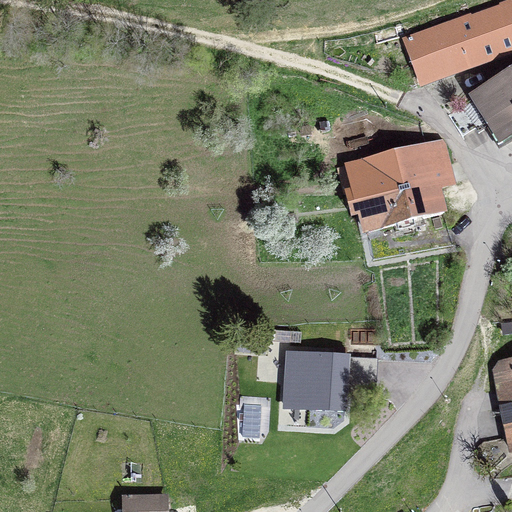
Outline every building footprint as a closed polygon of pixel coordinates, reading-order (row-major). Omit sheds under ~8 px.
[(511,7),(418,38),(434,88),(511,62),(511,7)] [(511,88),(492,102),(511,133),(511,88)] [(454,140),(361,169),(383,239),(464,214),(457,190),(469,186),(454,140)] [(304,342),(275,342),(275,377),(299,377),(299,427),(330,427),(330,415),(391,415),(391,358),(304,358),(304,342)] [(511,364),(501,368),(511,406),(511,364)] [(178,511),(178,497),(133,500),(133,511),(178,511)]
